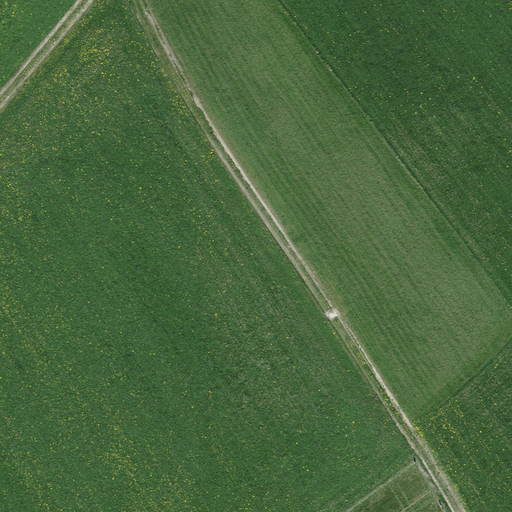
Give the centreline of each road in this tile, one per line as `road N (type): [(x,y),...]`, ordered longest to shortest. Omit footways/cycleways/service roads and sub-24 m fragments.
road 1 (track): [(139,0),(183,87),(456,511)]
road 2 (track): [(0,99),(85,0)]
